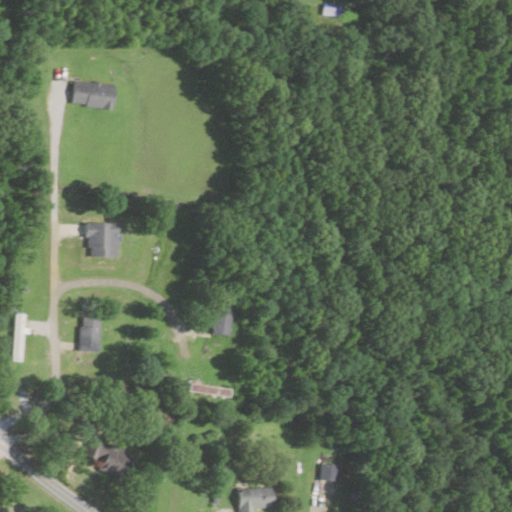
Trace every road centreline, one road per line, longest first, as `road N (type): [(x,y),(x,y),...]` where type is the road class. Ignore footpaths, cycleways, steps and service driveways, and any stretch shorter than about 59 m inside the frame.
road 1 (residential): [(402,511),(430,476),(493,293)]
road 2 (residential): [(143,511),(0,402)]
